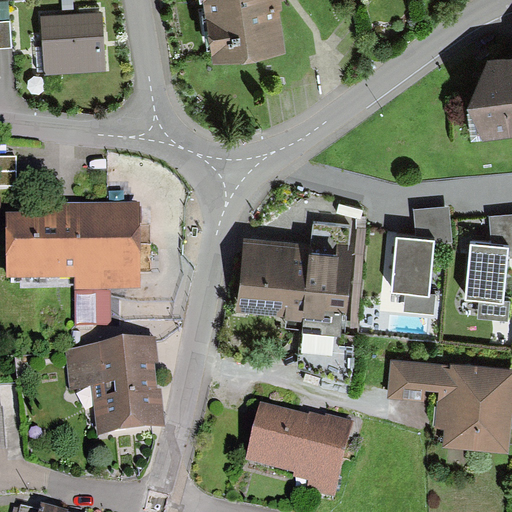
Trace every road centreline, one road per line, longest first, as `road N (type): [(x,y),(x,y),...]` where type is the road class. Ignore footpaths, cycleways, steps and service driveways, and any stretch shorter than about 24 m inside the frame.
road 1 (residential): [(154,506),(193,363),(219,222),(243,176)]
road 2 (residential): [(243,176),(504,0)]
road 3 (residential): [(0,123),(157,139)]
road 4 (unknown): [(0,476),(154,506)]
road 5 (residential): [(138,0),(157,139)]
